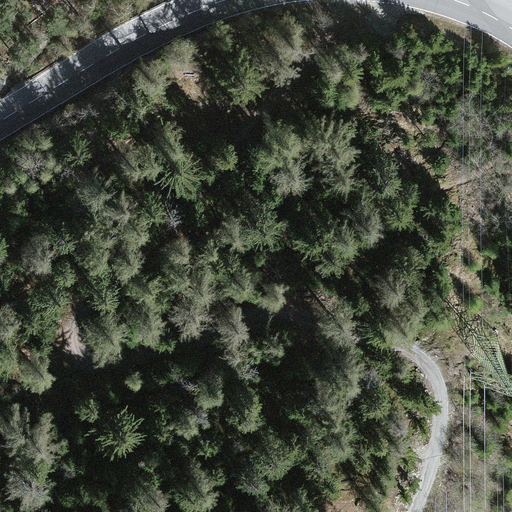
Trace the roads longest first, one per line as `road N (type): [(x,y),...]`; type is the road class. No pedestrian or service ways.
road 1 (track): [(410,511),(440,389),(400,352),(306,323),(107,372),(86,371),(70,352),(85,308),(250,164),(316,89),(342,53),(353,0)]
road 2 (tertiary): [(0,120),(112,51),(224,0)]
